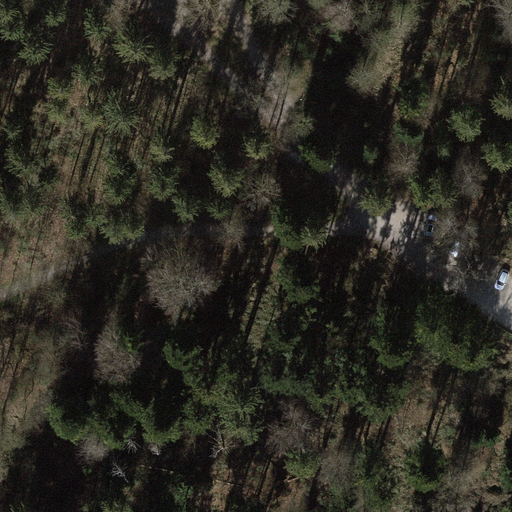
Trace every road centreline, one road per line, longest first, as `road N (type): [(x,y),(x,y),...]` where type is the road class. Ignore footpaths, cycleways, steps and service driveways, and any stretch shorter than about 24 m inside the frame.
road 1 (track): [(0,295),(147,234),(398,220)]
road 2 (track): [(87,0),(260,131),(398,220)]
road 3 (track): [(398,220),(511,305)]
road 4 (track): [(260,131),(223,0)]
